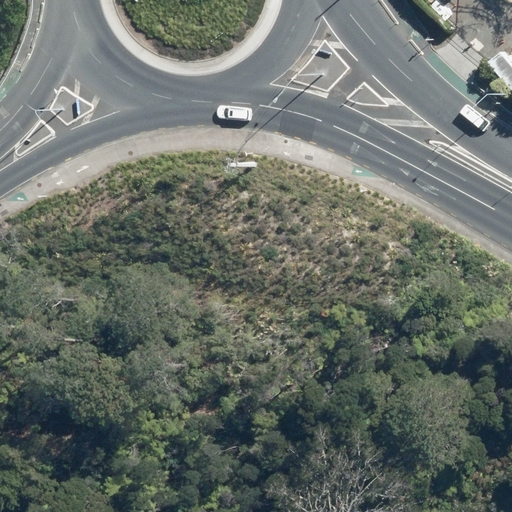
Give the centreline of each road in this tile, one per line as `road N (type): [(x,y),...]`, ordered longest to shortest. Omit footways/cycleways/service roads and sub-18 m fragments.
road 1 (primary): [(511,214),(254,77)]
road 2 (primary): [(325,0),(414,83),(511,144)]
road 3 (secondary): [(144,88),(0,173)]
road 4 (secondary): [(0,126),(87,38)]
